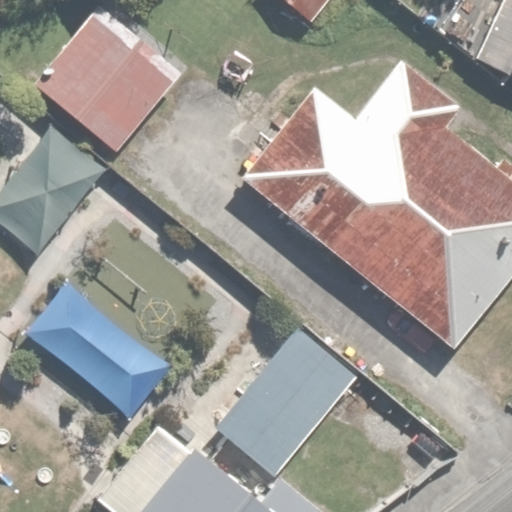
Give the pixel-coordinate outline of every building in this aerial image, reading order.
[(92,0),(80,0),(27,72),(121,141),(178,63),(92,0)] [(294,0),(312,14),(322,0),(294,0)] [(511,0),(492,0),(470,45),(511,66),(511,0)] [(241,170),(454,347),(511,277),(511,177),(456,130),(474,108),(406,52),(352,118),(312,84),(241,170)] [(346,369),(293,324),(209,423),(262,468),(346,369)] [(253,511),(168,442),(109,511),(253,511)]
